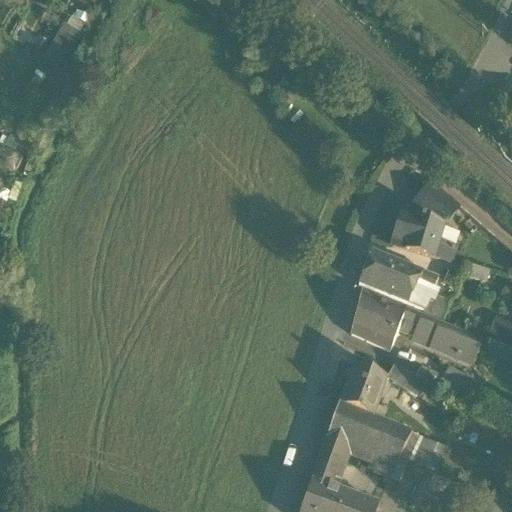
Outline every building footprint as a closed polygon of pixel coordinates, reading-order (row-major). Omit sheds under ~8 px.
[(98,6),(85,0),(81,0),(71,20),(86,28),(98,6)] [(84,37),(62,25),(46,55),(68,67),(84,37)] [(32,34),(21,27),(13,42),(23,48),(32,34)] [(45,79),(38,73),(23,94),(31,99),(45,79)] [(439,214),(447,221),(457,210),(429,187),(413,206),(430,219),(434,221),(439,214)] [(391,247),(449,264),(453,251),(435,246),(440,230),(400,215),(391,247)] [(357,288),(407,309),(420,276),(371,256),(357,288)] [(459,278),(483,286),(487,273),(463,266),(459,278)] [(407,309),(421,315),(435,282),(420,276),(407,309)] [(469,337),(406,311),(360,293),(349,337),(389,355),(398,332),(414,339),(412,343),(459,362),(469,337)] [(510,343),(511,338),(511,325),(497,320),(491,336),(510,343)] [(469,337),(459,362),(472,368),(482,343),(469,337)] [(338,407),(371,420),(372,418),(387,383),(350,367),(343,383),(347,385),(338,407)] [(416,379),(434,388),(439,379),(420,370),(416,379)] [(463,381),(447,372),(437,391),(452,399),(463,381)] [(395,385),(418,398),(424,386),(412,380),(401,374),(395,385)] [(468,384),(463,381),(452,399),(458,403),(468,384)] [(395,470),(406,447),(409,440),(410,437),(371,420),(338,407),(337,406),(325,442),(343,449),(383,466),(395,470)] [(407,467),(436,478),(447,448),(420,438),(407,467)] [(310,483),(328,490),(343,449),(325,442),(310,483)] [(385,491),(395,470),(383,466),(373,486),(385,491)] [(299,511),(337,511),(344,496),(328,490),(310,483),(299,511)] [(337,511),(375,511),(377,508),(344,496),(337,511)] [(470,509),(477,511),(505,511),(507,508),(475,496),(470,509)]
